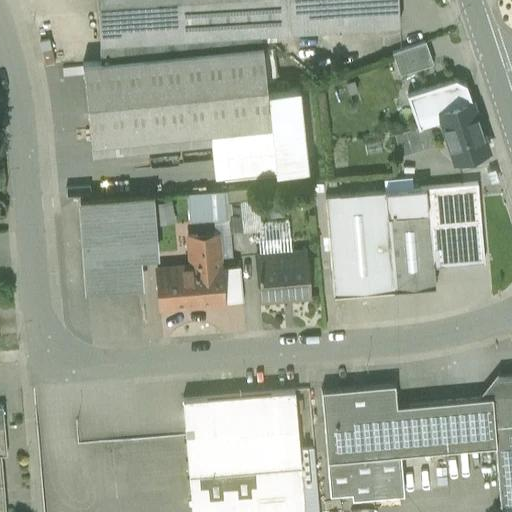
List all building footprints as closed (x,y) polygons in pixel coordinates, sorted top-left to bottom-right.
[(397,0),(96,0),(99,42),(259,32),(399,23),(397,0)] [(259,32),(99,42),(100,61),(260,44),(259,32)] [(425,40),(392,51),(399,73),(433,63),(425,40)] [(100,61),(83,62),(90,142),(270,124),(261,44),(260,44),(100,61)] [(454,78),(409,94),(419,125),(442,117),(439,110),(470,99),(465,84),(454,78)] [(299,87),(267,91),(275,171),(308,168),(299,87)] [(487,150),(470,99),(439,110),(442,117),(456,160),(487,150)] [(428,123),(395,134),(402,155),(436,144),(428,123)] [(477,181),(425,186),(432,266),(484,261),(477,181)] [(425,186),(384,190),(393,288),(434,285),(432,266),(425,186)] [(384,190),(324,195),(333,294),(393,289),(393,288),(384,190)] [(190,222),(228,218),(226,202),(226,192),(188,195),(190,222)] [(87,278),(140,274),(139,253),(156,252),(154,225),(152,205),(152,195),(81,201),(87,278)] [(228,218),(229,232),(244,231),(241,200),(226,202),(228,218)] [(152,205),(154,225),(173,224),(172,204),(152,205)] [(217,233),(195,236),(197,271),(158,274),(160,308),(223,302),(220,268),(217,233)] [(306,251),(256,256),(260,299),(310,294),(306,251)] [(240,266),(220,268),(223,302),(243,300),(240,266)] [(511,371),(498,373),(479,397),(492,396),(496,445),(495,445),(501,508),(511,506),(511,371)] [(393,383),(321,389),(329,493),(351,491),(352,497),(403,492),(400,453),(495,445),(496,445),(492,396),(479,397),(395,404),(393,383)] [(183,398),(192,511),(305,511),(300,447),(295,389),(183,398)] [(305,511),(319,511),(314,446),(300,447),(305,511)]
